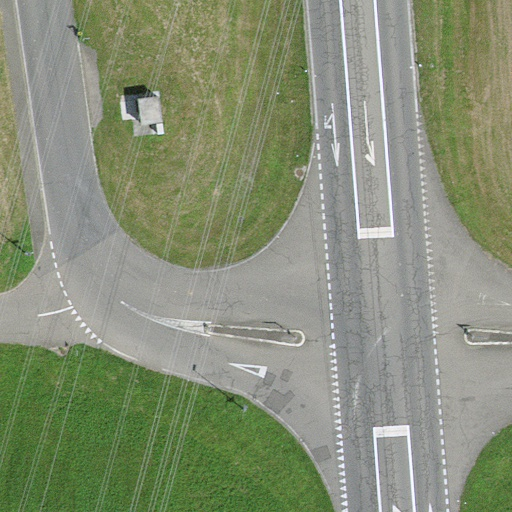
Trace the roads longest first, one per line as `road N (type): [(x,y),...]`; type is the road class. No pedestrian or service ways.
road 1 (residential): [(383,341),(185,325),(111,296),(81,245),(42,0)]
road 2 (secondary): [(358,0),(383,341)]
road 3 (secondary): [(383,341),(398,511)]
